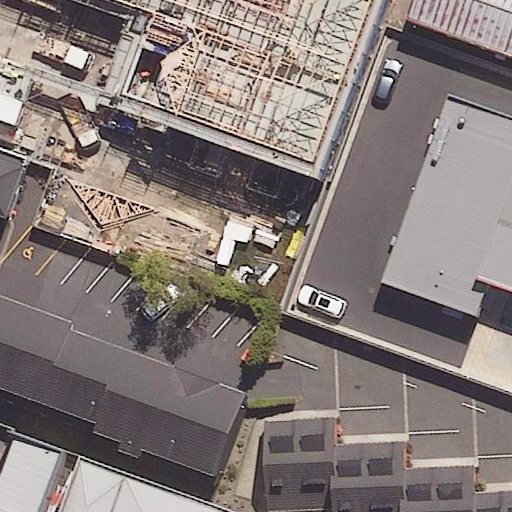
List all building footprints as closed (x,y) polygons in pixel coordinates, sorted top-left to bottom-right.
[(266,0),(148,0),(253,38),(266,0)] [(511,0),(416,0),(409,21),(511,59),(511,0)] [(262,124),(169,91),(121,227),(224,263),(259,165),(249,161),(262,124)] [(511,117),(447,94),(379,282),(479,318),(492,281),(511,287),(511,117)] [(269,370),(0,269),(0,383),(231,470),(269,370)] [(334,442),(333,416),(263,419),(268,511),(281,511),(338,509),(334,442)] [(39,511),(61,452),(16,436),(0,480),(0,511),(39,511)] [(404,511),(402,467),(400,438),(334,442),(338,509),(337,511),(404,511)] [(473,511),(472,492),(470,463),(402,467),(404,511),(473,511)] [(254,511),(139,469),(122,511),(254,511)] [(511,511),(511,489),(472,492),(473,511),(511,511)]
